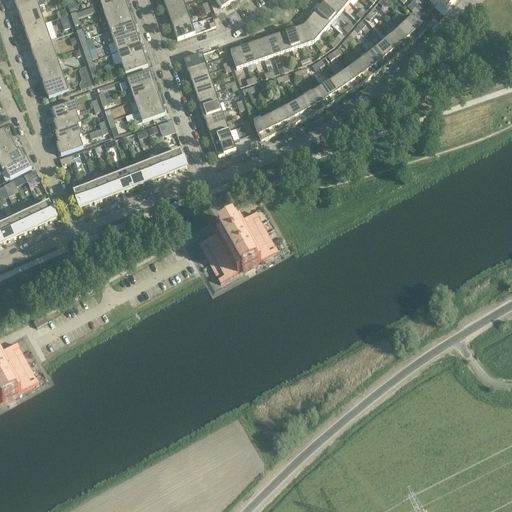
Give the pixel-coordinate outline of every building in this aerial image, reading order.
[(39,8),(36,0),(13,0),(19,15),(39,8)] [(125,3),(124,0),(99,0),(103,11),(125,3)] [(185,6),(182,0),(171,0),(163,3),(167,12),(185,6)] [(230,5),(226,0),(214,0),(221,10),(230,5)] [(343,12),(329,0),(328,0),(322,6),(336,19),(343,12)] [(349,5),(343,0),(329,0),(343,12),(349,5)] [(386,4),(382,0),(378,4),(382,8),(386,4)] [(456,0),(442,0),(438,5),(446,12),(456,0)] [(129,14),(125,3),(103,11),(106,22),(129,14)] [(188,16),(185,6),(167,12),(170,22),(188,16)] [(336,19),(322,6),(316,14),(330,26),(336,19)] [(45,25),(39,8),(19,15),(25,32),(45,25)] [(378,13),(374,9),(370,14),(374,17),(378,13)] [(65,10),(59,13),(61,19),(67,17),(65,10)] [(133,24),(129,14),(106,22),(110,32),(133,24)] [(330,26),(316,14),(310,21),(324,33),(330,26)] [(374,17),(370,14),(366,18),(370,22),(374,17)] [(191,25),(188,16),(170,22),(174,32),(191,25)] [(426,32),(413,19),(405,26),(418,39),(426,32)] [(324,33),(310,21),(303,28),(314,44),(324,33)] [(69,23),(62,25),(64,32),(71,30),(69,23)] [(366,27),(362,23),(358,27),(362,31),(366,27)] [(137,35),(133,24),(110,32),(114,43),(137,35)] [(51,42),(45,25),(25,32),(31,49),(51,42)] [(195,36),(191,25),(174,32),(177,42),(195,36)] [(418,39),(405,26),(398,32),(411,46),(418,39)] [(362,31),(358,27),(354,32),(358,35),(362,31)] [(314,44),(303,28),(294,31),(300,49),(314,44)] [(300,49),(294,31),(285,34),(291,52),(300,49)] [(411,46),(398,32),(391,38),(404,53),(411,46)] [(291,52),(285,34),(276,38),(282,55),(291,52)] [(140,46),(137,35),(114,43),(118,54),(140,46)] [(354,41),(349,37),(346,41),(350,45),(354,41)] [(282,55),(276,38),(267,41),(273,59),(282,55)] [(404,53),(391,38),(384,45),(396,59),(404,53)] [(273,59),(267,41),(258,44),(264,62),(273,59)] [(350,45),(346,41),(342,46),(346,49),(350,45)] [(57,59),(51,42),(31,49),(37,66),(57,59)] [(264,62),(258,44),(249,47),(255,65),(264,62)] [(396,59),(384,45),(377,51),(388,66),(396,59)] [(144,57),(140,46),(118,54),(121,65),(144,57)] [(255,65),(249,47),(240,50),(246,68),(255,65)] [(246,68),(240,50),(230,54),(236,71),(246,68)] [(388,66),(377,51),(369,57),(381,72),(388,66)] [(206,66),(202,56),(184,62),(188,72),(206,66)] [(148,68),(144,57),(121,65),(125,76),(148,68)] [(381,72),(369,57),(362,63),(373,78),(381,72)] [(62,76),(57,59),(37,66),(43,83),(62,76)] [(373,78),(362,63),(354,68),(365,84),(373,78)] [(209,76),(206,66),(188,72),(191,82),(209,76)] [(365,84),(354,68),(346,74),(357,90),(365,84)] [(154,84),(150,73),(127,81),(131,92),(154,84)] [(357,90),(346,74),(338,80),(349,95),(357,90)] [(69,93),(62,76),(43,83),(49,100),(69,93)] [(212,85),(209,76),(191,82),(194,92),(212,85)] [(349,95),(338,80),(330,85),(340,101),(349,95)] [(157,95),(154,84),(131,92),(135,102),(157,95)] [(216,95),(212,85),(194,92),(198,101),(216,95)] [(340,101),(330,85),(322,90),(332,106),(340,101)] [(332,106),(322,90),(314,95),(323,111),(332,106)] [(161,105),(157,95),(135,102),(138,113),(161,105)] [(219,105),(216,95),(198,101),(201,111),(219,105)] [(323,111),(314,95),(305,100),(315,117),(323,111)] [(315,117),(305,100),(297,105),(306,121),(315,117)] [(52,111),(56,122),(77,115),(77,116),(79,115),(75,103),(52,111)] [(165,116),(161,105),(138,113),(138,114),(133,116),(137,126),(165,116)] [(222,114),(219,105),(201,111),(204,120),(222,114)] [(306,121),(297,105),(289,110),(297,126),(306,121)] [(297,126),(289,110),(280,114),(289,131),(297,126)] [(226,124),(222,114),(204,120),(208,130),(226,124)] [(289,131),(280,114),(272,118),(280,135),(289,131)] [(56,122),(54,123),(58,134),(78,127),(81,126),(77,116),(77,115),(56,122)] [(280,135),(272,118),(263,122),(271,140),(280,135)] [(271,140),(263,122),(254,127),(261,144),(271,140)] [(172,123),(171,123),(158,128),(160,133),(174,129),(172,123)] [(229,134),(226,124),(208,130),(211,140),(229,134)] [(58,134),(55,134),(59,145),(59,146),(79,139),(80,139),(82,138),(78,127),(58,134)] [(157,128),(149,131),(151,137),(159,134),(157,128)] [(0,133),(0,147),(9,142),(4,132),(0,133)] [(143,133),(137,135),(139,142),(145,140),(143,133)] [(233,143),(229,134),(211,140),(215,150),(233,143)] [(59,146),(59,145),(57,146),(61,158),(83,150),(80,139),(79,139),(59,146)] [(16,151),(11,141),(9,142),(0,147),(0,159),(17,152),(16,151)] [(236,154),(233,143),(215,150),(218,160),(236,154)] [(24,160),(19,150),(16,151),(17,152),(0,159),(0,166),(3,172),(5,171),(5,170),(24,161),(24,160)] [(180,153),(169,157),(176,174),(187,170),(180,153)] [(176,174),(169,157),(158,161),(165,178),(176,174)] [(74,163),(72,158),(59,162),(62,168),(74,163)] [(31,170),(26,159),(24,160),(24,161),(5,170),(5,171),(10,181),(31,170)] [(165,178),(158,161),(148,165),(155,183),(165,178)] [(155,183),(148,165),(137,169),(144,187),(155,183)] [(144,187),(137,169),(127,173),(133,191),(144,187)] [(38,178),(35,172),(24,178),(27,183),(38,178)] [(133,191),(127,173),(116,177),(123,195),(133,191)] [(123,195),(116,177),(105,181),(112,199),(123,195)] [(19,180),(14,183),(17,189),(23,186),(19,180)] [(112,199),(105,181),(95,186),(101,203),(112,199)] [(13,183),(5,188),(10,197),(18,193),(13,183)] [(101,203),(95,186),(84,190),(91,207),(101,203)] [(91,207),(84,190),(73,194),(80,211),(91,207)] [(49,204),(38,209),(46,226),(57,221),(49,204)] [(46,226),(38,209),(28,214),(36,231),(46,226)] [(36,231),(28,214),(18,219),(26,236),(36,231)] [(262,226),(257,216),(236,227),(233,223),(221,229),(218,231),(220,236),(199,247),(220,286),(278,255),(262,226)] [(26,236),(18,219),(7,224),(15,241),(26,236)] [(15,241),(7,224),(0,226),(0,234),(5,245),(15,241)] [(37,330),(48,324),(46,322),(45,318),(44,318),(33,324),(37,330)] [(0,406),(39,385),(17,346),(0,355),(0,406)]
